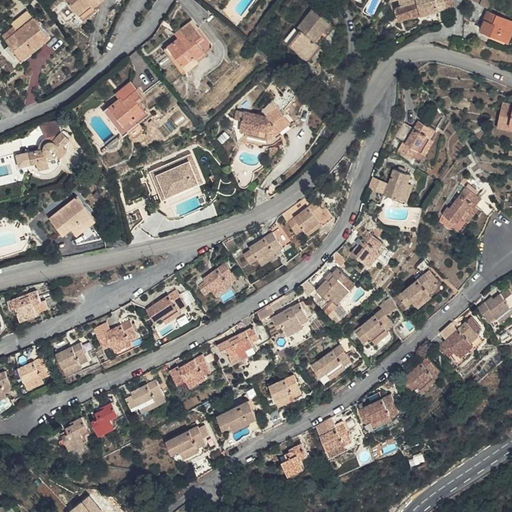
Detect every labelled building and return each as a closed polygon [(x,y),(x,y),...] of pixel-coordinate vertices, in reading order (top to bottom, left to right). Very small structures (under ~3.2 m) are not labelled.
[(68,0),(80,14),(97,0),(68,0)] [(409,6),(412,14),(420,11),(422,17),(446,9),(443,0),(397,0),(401,10),(409,6)] [(443,0),(446,9),(455,6),(452,0),(443,0)] [(409,6),(401,10),(395,12),(399,23),(413,18),(412,14),(409,6)] [(315,9),(298,29),(303,33),(293,44),(310,58),(321,45),(318,41),(314,39),(318,34),(321,37),(333,23),(315,9)] [(412,14),(413,18),(413,20),(422,17),(420,11),(412,14)] [(490,11),(487,19),(497,22),(499,15),(490,11)] [(497,22),(487,19),(483,30),(509,40),(511,32),(511,19),(499,15),(497,22)] [(53,37),(38,19),(17,35),(13,29),(6,35),(23,56),(42,42),(44,44),(53,37)] [(192,32),(196,38),(184,50),(195,61),(213,45),(204,33),(208,30),(202,24),(192,32)] [(286,39),(293,44),(303,33),(298,29),(296,27),(286,39)] [(137,129),(146,121),(156,112),(147,101),(152,96),(138,83),(130,90),(135,95),(130,100),(120,110),(137,129)] [(125,95),(130,100),(135,95),(130,90),(125,95)] [(267,140),(276,133),(274,131),(278,128),(280,130),(281,131),(291,122),(278,106),(267,115),(244,110),(243,119),(241,130),(247,132),(246,135),(267,140)] [(143,134),(141,133),(137,129),(120,110),(115,115),(137,139),(143,134)] [(45,122),(47,129),(61,126),(60,119),(45,122)] [(150,126),(146,121),(137,129),(141,133),(150,126)] [(408,141),(406,140),(401,146),(423,160),(435,141),(430,138),(435,130),(421,121),(408,141)] [(63,132),(61,126),(47,129),(48,137),(63,132)] [(158,133),(150,126),(141,133),(143,134),(148,140),(158,133)] [(48,158),(62,155),(67,151),(65,149),(69,146),(70,143),(70,140),(63,132),(48,137),(45,139),(42,142),(41,145),(41,149),(30,152),(31,162),(32,164),(39,162),(40,169),(49,166),(48,158)] [(158,133),(148,140),(155,148),(164,140),(158,133)] [(193,153),(151,171),(164,200),(206,181),(193,153)] [(32,164),(31,162),(29,166),(30,169),(31,172),(32,174),(37,176),(44,175),(51,173),(57,169),(59,166),(62,160),(62,155),(48,158),(49,166),(40,169),(39,162),(32,164)] [(413,176),(396,169),(387,195),(408,202),(414,185),(410,184),(413,176)] [(376,176),(373,185),(384,190),(388,181),(376,176)] [(488,201),(469,185),(446,214),(458,224),(465,217),(470,222),(488,201)] [(76,231),(95,215),(79,194),(50,218),(66,239),(76,231)] [(298,214),(311,201),(306,196),(294,210),(298,214)] [(290,222),(298,233),(305,228),(310,234),(324,223),(327,226),(338,218),(334,212),(330,215),(318,200),(290,222)] [(99,220),(95,215),(76,231),(79,236),(99,220)] [(253,245),(254,247),(247,252),(252,261),(259,257),(263,264),(279,254),(278,252),(285,247),(275,231),(253,245)] [(379,234),(361,253),(379,270),(391,258),(388,254),(394,248),(379,234)] [(215,287),(219,293),(227,288),(229,291),(235,287),(232,282),(237,278),(226,262),(199,280),(208,292),(215,287)] [(314,286),(326,297),(331,291),(342,301),(355,286),(351,283),(354,279),(340,266),(333,274),(336,277),(331,282),(323,275),(314,286)] [(437,285),(427,273),(401,295),(410,306),(416,301),(420,306),(435,295),(431,290),(437,285)] [(511,286),(498,297),(494,294),(481,305),(493,320),(499,315),(502,319),(511,311),(511,286)] [(169,320),(180,313),(189,307),(177,288),(150,306),(157,318),(165,313),(169,320)] [(227,288),(219,293),(221,296),(229,291),(227,288)] [(190,289),(183,293),(190,304),(196,300),(190,289)] [(44,308),(40,297),(28,301),(29,305),(21,307),(20,304),(10,307),(13,315),(19,313),(24,327),(41,321),(40,317),(51,314),(48,306),(44,308)] [(276,315),(280,323),(286,320),(292,332),(306,325),(302,316),(309,313),(303,301),(276,315)] [(258,311),(263,319),(277,311),(273,303),(258,311)] [(397,322),(387,308),(366,324),(368,327),(362,332),(367,340),(375,334),(379,341),(393,331),(390,327),(397,322)] [(180,313),(169,320),(172,324),(183,317),(180,313)] [(117,350),(133,343),(141,339),(132,319),(113,328),(110,321),(97,327),(101,337),(102,337),(107,347),(114,343),(117,350)] [(456,319),(443,331),(450,338),(442,344),(453,356),(460,351),(465,356),(478,344),(475,340),(481,335),(469,321),(463,327),(456,319)] [(402,327),(409,337),(417,330),(411,320),(402,327)] [(221,343),(225,351),(229,349),(235,362),(258,350),(253,340),(260,337),(255,326),(240,333),(242,337),(232,342),(230,338),(221,343)] [(58,352),(68,372),(82,365),(90,362),(80,342),(58,352)] [(133,343),(117,350),(126,358),(141,351),(133,343)] [(344,344),(316,364),(328,380),(356,362),(344,344)] [(172,367),(180,383),(187,379),(190,387),(206,379),(204,375),(212,371),(204,354),(180,366),(179,364),(172,367)] [(21,367),(31,389),(47,381),(45,376),(52,373),(44,357),(21,367)] [(411,381),(424,395),(429,390),(432,392),(445,380),(442,378),(448,372),(436,359),(411,381)] [(82,365),(68,372),(69,376),(83,369),(82,365)] [(1,379),(0,379),(0,398),(14,393),(22,390),(14,373),(1,379)] [(274,384),(282,403),(307,393),(298,373),(274,384)] [(133,390),(135,394),(129,397),(133,407),(141,403),(144,410),(167,400),(157,379),(133,390)] [(14,393),(0,398),(0,403),(16,397),(14,393)] [(379,409),(365,415),(371,427),(383,422),(387,429),(402,422),(400,418),(409,414),(401,398),(379,409)] [(259,419),(250,399),(219,415),(225,427),(233,423),(236,430),(259,419)] [(97,413),(99,417),(95,420),(101,432),(119,424),(116,418),(121,416),(113,401),(105,405),(107,408),(97,413)] [(362,409),(365,415),(379,409),(374,401),(362,409)] [(279,409),(270,413),(276,426),(285,421),(279,409)] [(259,419),(265,431),(276,426),(270,413),(259,419)] [(339,426),(335,416),(318,424),(333,455),(350,447),(348,443),(354,440),(346,423),(339,426)] [(85,417),(76,421),(78,425),(69,429),(71,433),(66,436),(71,448),(90,440),(87,435),(93,432),(85,417)] [(167,442),(172,453),(179,450),(183,457),(199,450),(197,447),(205,443),(203,438),(207,436),(202,425),(167,442)] [(305,442),(298,445),(300,448),(290,453),(292,457),(286,460),(292,473),(308,466),(304,457),(311,454),(305,442)] [(192,462),(193,476),(215,466),(205,456),(192,462)] [(13,484),(6,475),(0,479),(0,486),(4,491),(13,484)]
